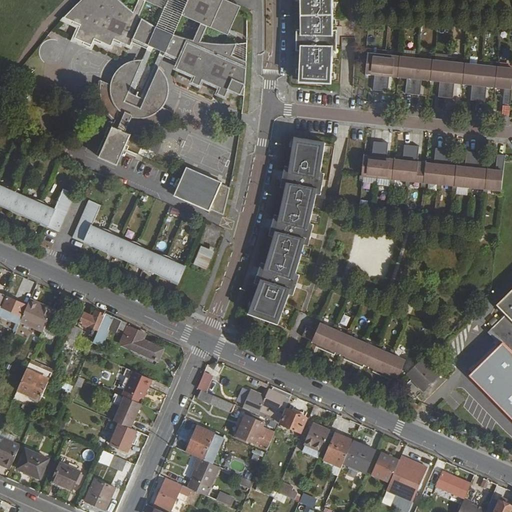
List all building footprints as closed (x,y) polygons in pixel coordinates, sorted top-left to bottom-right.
[(148,45),(157,27),(137,16),(136,15),(134,14),(133,13),(119,0),(81,0),(64,17),(73,21),(73,23),(79,26),(74,38),(83,42),(82,44),(90,47),(93,41),(100,44),(101,42),(111,46),(113,41),(120,44),(120,42),(130,46),(132,42),(147,49),(148,45)] [(138,0),(133,13),(134,14),(136,15),(137,16),(144,0),(138,0)] [(173,0),(168,0),(165,7),(157,27),(161,29),(173,0)] [(182,0),(168,32),(173,34),(182,13),(187,0),(182,0)] [(187,0),(182,13),(202,21),(207,23),(213,26),(215,23),(226,28),(233,11),(231,11),(234,4),(232,4),(224,0),(187,0)] [(296,0),(297,16),(297,27),(297,49),(297,65),(296,79),(329,81),(329,68),(330,50),(331,28),(330,22),(330,5),(329,0),(296,0)] [(207,23),(202,21),(194,41),(199,42),(207,23)] [(161,29),(157,27),(148,45),(153,47),(160,51),(165,52),(173,34),(168,32),(161,29)] [(194,41),(173,34),(165,52),(163,56),(178,63),(176,67),(195,75),(192,82),(199,86),(203,78),(221,86),(217,94),(225,97),(228,89),(240,95),(245,84),(247,43),(219,44),(199,42),(194,41)] [(147,49),(141,62),(146,62),(153,47),(148,45),(147,49)] [(165,52),(160,51),(154,65),(158,69),(163,56),(165,52)] [(383,91),(387,59),(384,58),(371,57),(369,57),(366,76),(377,77),(376,91),(383,92),(383,91)] [(415,95),(418,62),(416,62),(405,61),(400,60),(389,59),(387,59),(383,91),(391,92),(392,79),(409,81),(407,94),(415,95)] [(132,94),(146,62),(141,62),(138,62),(134,62),(133,63),(132,63),(128,65),(120,70),(118,71),(118,72),(117,73),(113,79),(112,81),(111,82),(111,83),(111,84),(111,85),(132,94)] [(447,98),(450,66),(448,65),(437,64),(432,64),(421,63),(418,62),(415,95),(422,96),(424,82),(441,84),(439,98),(447,98)] [(154,65),(140,97),(140,98),(162,107),(164,103),(166,97),(166,86),(163,76),(159,70),(158,69),(154,65)] [(479,102),(482,69),(479,69),(468,68),(464,67),(453,66),(450,66),(447,98),(454,99),(456,85),(472,87),(471,101),(479,102)] [(510,105),(511,89),(511,72),(500,71),(495,71),(484,69),(482,69),(479,102),(486,103),(488,89),(504,91),(503,105),(510,105)] [(111,85),(100,81),(100,94),(103,104),(109,114),(115,120),(99,157),(117,165),(133,128),(136,129),(147,128),(161,122),(169,116),(172,111),(162,107),(140,98),(132,94),(111,85)] [(316,194),(325,143),(294,137),(286,184),(278,219),(263,271),(248,313),(257,316),(258,315),(279,322),(295,274),(309,224),(316,194)] [(373,142),(372,158),(363,157),(361,176),(364,176),(375,177),(377,177),(381,142),(373,142)] [(392,179),(394,160),(386,159),(388,143),(381,142),(377,177),(379,178),(390,179),(392,179)] [(408,181),(412,146),(404,145),(402,161),(394,160),(392,179),(395,179),(406,180),(408,181)] [(425,163),(417,162),(419,146),(412,146),(408,181),(410,181),(421,182),(423,182),(425,163)] [(439,184),(443,149),(435,148),(434,164),(425,163),(423,182),(425,182),(437,184),(439,184)] [(457,166),(449,166),(450,150),(443,149),(439,184),(441,184),(452,185),(455,185),(457,166)] [(470,187),(474,152),(466,151),(465,167),(457,166),(455,185),(457,186),(468,187),(470,187)] [(485,188),(488,170),(479,169),(481,153),(474,152),(470,187),(472,187),(483,188),(485,188)] [(497,154),(495,170),(488,170),(485,188),(488,189),(502,190),(505,155),(497,154)] [(225,199),(227,199),(229,188),(221,184),(222,182),(186,167),(174,195),(209,211),(210,209),(223,215),(226,204),(223,203),(225,199)] [(0,206),(3,207),(11,188),(7,187),(3,187),(0,185),(0,206)] [(11,188),(3,207),(12,212),(12,210),(18,213),(25,196),(18,193),(17,192),(14,190),(13,189),(12,189),(11,188)] [(55,210),(48,226),(47,227),(58,232),(75,194),(63,189),(54,209),(55,210)] [(32,220),(40,201),(39,201),(39,200),(38,200),(37,200),(35,200),(32,200),(25,196),(18,213),(23,215),(23,216),(32,220)] [(84,243),(84,242),(91,226),(92,226),(101,206),(89,200),(72,238),(84,243)] [(41,201),(40,201),(32,220),(41,225),(42,223),(48,226),(55,210),(54,209),(47,206),(46,205),(45,204),(44,204),(44,203),(43,202),(42,202),(41,201)] [(171,207),(168,213),(181,218),(184,213),(171,207)] [(91,226),(84,242),(90,245),(89,246),(99,250),(107,230),(106,230),(105,230),(104,230),(103,229),(102,229),(99,229),(92,226),(91,226)] [(107,230),(99,250),(108,254),(108,252),(114,255),(121,239),(114,236),(113,235),(113,234),(112,233),(111,232),(110,232),(109,231),(108,231),(107,231),(107,230)] [(128,263),(137,243),(136,243),(135,243),(134,242),(133,242),(132,242),(128,242),(121,239),(114,255),(119,257),(119,259),(128,263)] [(143,268),(150,251),(143,248),(142,247),(139,245),(138,244),(137,244),(137,243),(128,263),(137,267),(138,265),(143,268)] [(212,252),(197,248),(192,267),(206,271),(212,252)] [(148,271),(160,277),(168,257),(167,257),(166,257),(165,256),(164,256),(163,256),(162,256),(161,256),(160,256),(150,251),(143,268),(149,270),(148,271)] [(169,258),(168,257),(160,277),(172,282),(172,280),(178,283),(185,267),(175,262),(173,260),(169,258)] [(511,290),(500,303),(510,313),(495,330),(511,346),(511,350),(486,378),(511,402),(511,290)] [(7,296),(3,306),(0,312),(0,314),(14,320),(12,324),(18,327),(21,320),(24,314),(22,313),(26,305),(7,296)] [(24,314),(21,320),(44,331),(54,309),(31,298),(24,314)] [(54,309),(44,331),(55,336),(60,324),(56,322),(61,312),(54,309)] [(80,322),(94,328),(91,335),(95,337),(105,315),(96,311),(94,316),(85,312),(80,322)] [(105,315),(95,337),(94,341),(93,342),(107,349),(109,345),(104,343),(110,328),(117,331),(120,325),(125,327),(127,322),(106,313),(105,315)] [(277,326),(279,322),(258,315),(257,316),(277,326)] [(74,325),(66,341),(76,345),(83,329),(74,325)] [(325,351),(333,332),(332,331),(332,330),(332,329),(323,325),(321,325),(319,326),(317,331),(312,341),(320,345),(318,348),(325,351)] [(128,326),(121,342),(139,350),(138,351),(158,360),(162,350),(142,341),(145,333),(132,327),(132,328),(128,326)] [(312,341),(317,331),(307,326),(302,337),(312,341)] [(333,351),(341,354),(348,336),(346,335),(336,331),(334,330),(333,332),(325,351),(332,354),(333,351)] [(83,336),(78,347),(89,351),(93,342),(94,341),(83,336)] [(350,337),(348,336),(341,354),(348,357),(347,360),(354,363),(363,342),(361,342),(350,337)] [(365,343),(363,342),(354,363),(360,366),(362,363),(369,366),(377,349),(375,348),(365,343)] [(377,349),(369,366),(377,370),(375,373),(382,376),(391,355),(389,354),(379,350),(377,349)] [(393,356),(391,355),(382,376),(389,379),(390,375),(398,379),(406,361),(393,356)] [(446,375),(429,357),(413,373),(427,388),(430,390),(446,375)] [(22,380),(18,390),(31,396),(30,397),(38,401),(39,399),(40,399),(45,390),(49,381),(26,370),(22,380)] [(133,371),(124,390),(140,397),(142,392),(146,393),(152,380),(133,371)] [(205,371),(197,387),(201,389),(213,394),(215,390),(207,386),(212,374),(205,371)] [(198,397),(237,415),(241,407),(213,394),(201,389),(198,397)] [(270,389),(260,412),(270,417),(268,419),(279,423),(291,394),(281,390),(280,394),(270,389)] [(124,396),(138,402),(140,397),(124,390),(122,395),(124,396)] [(124,396),(114,420),(119,423),(131,428),(142,403),(138,402),(124,396)] [(289,406),(282,421),(302,430),(309,415),(289,406)] [(248,415),(238,436),(267,449),(275,432),(261,427),(263,421),(248,415)] [(311,422),(302,443),(322,452),(331,431),(311,422)] [(119,423),(110,443),(128,451),(137,430),(131,428),(119,423)] [(198,426),(187,452),(198,457),(200,458),(204,460),(215,434),(198,426)] [(0,429),(0,435),(13,442),(16,435),(1,428),(0,429)] [(335,434),(325,460),(341,467),(343,463),(353,441),(335,434)] [(0,435),(0,458),(4,461),(2,464),(10,468),(20,445),(13,442),(0,435)] [(29,440),(17,467),(40,478),(52,450),(29,440)] [(353,441),(343,463),(366,473),(376,452),(353,441)] [(261,462),(264,453),(254,449),(251,459),(261,462)] [(382,454),(373,474),(390,482),(399,461),(382,454)] [(114,455),(109,465),(123,471),(128,461),(114,455)] [(402,456),(387,490),(381,504),(400,511),(409,511),(428,468),(402,456)] [(195,470),(191,479),(192,480),(189,488),(192,489),(207,496),(220,467),(204,460),(200,458),(195,470)] [(61,463),(53,481),(73,489),(81,471),(61,463)] [(436,469),(427,489),(434,492),(437,487),(464,499),(465,498),(471,484),(436,469)] [(166,478),(154,506),(157,507),(166,511),(170,511),(180,491),(190,496),(192,489),(189,488),(166,478)] [(249,488),(252,482),(242,478),(240,485),(249,488)] [(95,479),(86,501),(106,509),(115,487),(95,479)] [(285,483),(280,493),(297,500),(300,493),(294,491),(295,487),(285,483)] [(220,493),(217,500),(231,506),(234,499),(220,493)] [(321,508),(322,498),(301,495),(300,505),(321,508)] [(460,510),(458,511),(486,511),(471,505),(472,502),(465,498),(464,499),(460,510)] [(486,511),(509,511),(511,507),(511,505),(500,500),(499,502),(492,498),(486,511)]
